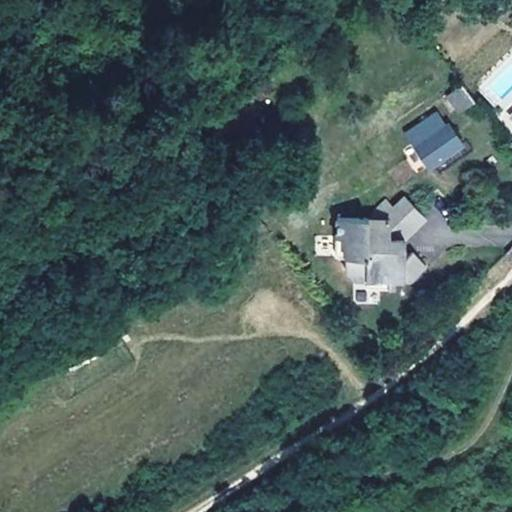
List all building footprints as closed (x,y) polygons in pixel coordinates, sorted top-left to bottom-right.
[(476,100),(461,81),(450,90),(465,108),(476,100)] [(465,108),(450,90),(445,95),(459,113),(465,108)] [(429,133),(417,143),(431,163),(433,161),(461,141),(447,121),(445,123),(435,110),(421,121),(429,133)] [(429,133),(421,121),(408,130),(417,143),(429,133)] [(443,173),(477,150),(468,137),(461,141),(433,161),(443,173)] [(407,193),(404,195),(390,206),(384,198),(370,209),(369,214),(329,206),(327,224),(342,226),(339,246),(337,262),(342,270),(350,271),(365,273),(365,283),(381,287),(383,277),(401,280),(418,268),(405,253),(397,259),(398,255),(379,253),(382,232),(400,235),(424,216),(425,215),(407,193)] [(339,246),(342,226),(327,224),(325,244),(339,246)] [(398,255),(400,235),(382,232),(379,253),(398,255)] [(365,283),(365,273),(350,271),(350,279),(365,283)]
